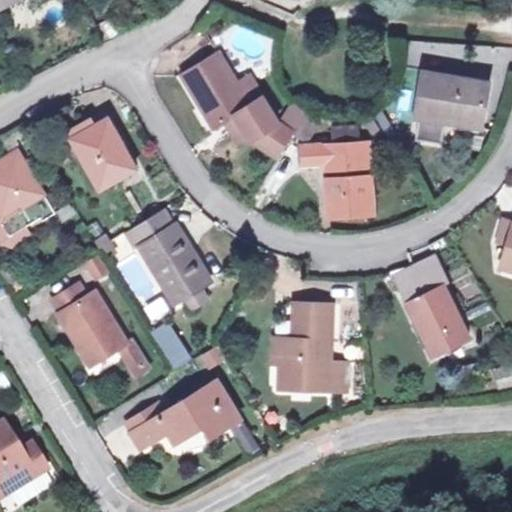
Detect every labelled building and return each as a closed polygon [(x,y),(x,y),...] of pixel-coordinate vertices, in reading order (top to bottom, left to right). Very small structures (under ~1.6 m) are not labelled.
[(235,109),(251,134),(281,154),(295,128),(281,120),(278,118),(250,70),(237,78),(219,47),(182,69),(213,122),(224,115),(235,109)] [(459,71),(430,67),(423,107),(424,107),(421,131),(447,135),(451,112),(486,118),(493,78),(459,71)] [(296,96),(281,120),(295,128),(306,107),(307,106),(296,96)] [(97,176),(133,154),(104,105),(68,127),(97,176)] [(318,114),(306,107),(295,128),(307,135),(318,114)] [(235,133),(251,134),(235,109),(224,115),(235,133)] [(309,162),(336,161),(338,210),(377,208),(376,143),(362,143),(361,128),(336,128),(336,143),(308,144),(309,162)] [(0,149),(0,216),(6,226),(46,201),(11,143),(0,149)] [(157,197),(132,212),(142,228),(135,232),(171,290),(208,266),(173,209),(167,213),(157,197)] [(142,228),(132,212),(126,217),(123,218),(132,234),(135,232),(142,228)] [(415,293),(447,277),(452,275),(440,251),(403,269),(415,293)] [(82,266),(96,281),(107,271),(93,256),(82,266)] [(511,257),(508,257),(503,277),(511,279),(511,257)] [(10,277),(16,286),(30,277),(24,268),(10,277)] [(121,338),(126,335),(90,280),(81,286),(73,272),(48,289),(92,357),(121,338)] [(447,277),(415,293),(413,294),(438,346),(473,330),(447,277)] [(288,325),(288,346),(288,375),(352,376),(353,348),(337,348),(337,293),(300,292),(299,325),(288,325)] [(276,346),(288,346),(288,325),(276,324),(276,346)] [(132,331),(126,335),(121,338),(139,366),(150,358),(132,331)] [(209,372),(221,366),(212,347),(199,354),(209,372)] [(477,383),(508,377),(508,367),(476,372),(477,383)] [(164,403),(146,413),(133,421),(143,438),(171,422),(177,432),(208,414),(216,429),(244,413),(220,372),(164,403)] [(146,413),(164,403),(158,393),(141,403),(146,413)] [(29,431),(19,437),(2,411),(0,412),(0,484),(1,486),(45,457),(29,431)]
